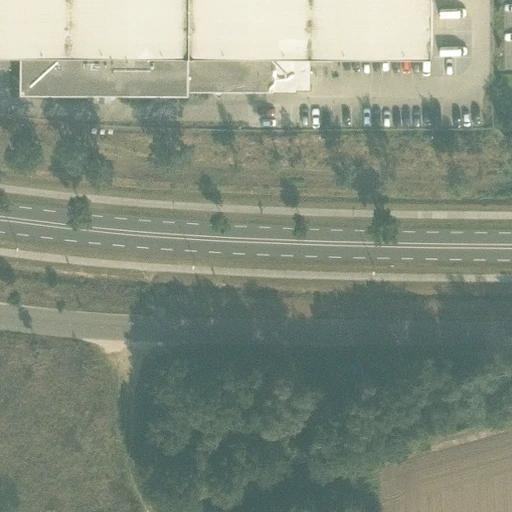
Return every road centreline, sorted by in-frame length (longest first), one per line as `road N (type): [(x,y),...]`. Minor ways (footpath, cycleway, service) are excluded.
road 1 (unclassified): [(511,334),(162,328),(0,315)]
road 2 (secondary): [(432,250),(115,232),(0,217)]
road 3 (track): [(162,328),(155,394),(127,462),(145,511)]
